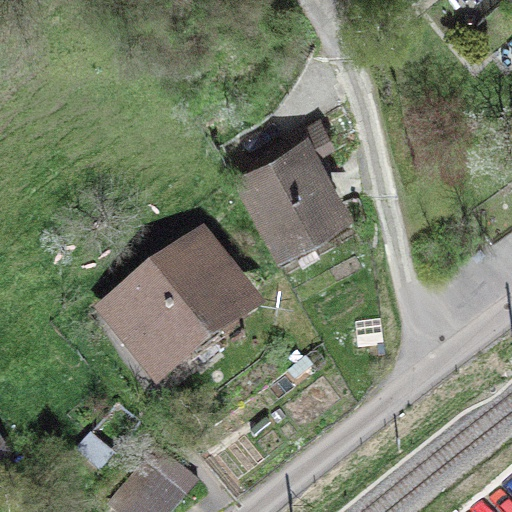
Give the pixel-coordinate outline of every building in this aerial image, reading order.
[(240,168),(280,238),(337,206),(307,153),(330,144),(319,123),(240,168)] [(511,172),(505,163),(483,180),(511,220),(511,172)] [(511,226),(511,220),(483,180),(460,196),(492,241),(511,226)] [(157,377),(246,311),(201,251),(113,318),(157,377)] [(145,464),(111,503),(121,511),(171,511),(184,498),(145,464)]
